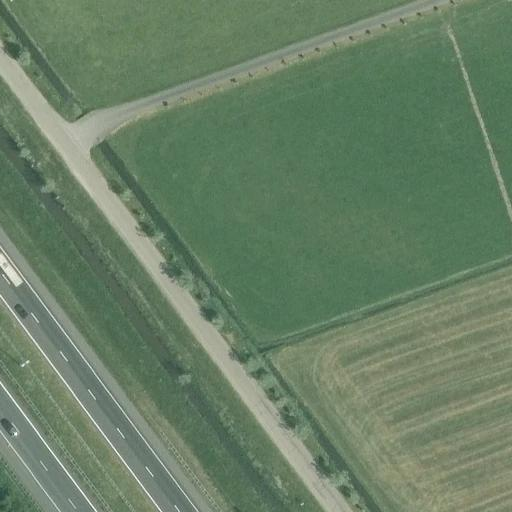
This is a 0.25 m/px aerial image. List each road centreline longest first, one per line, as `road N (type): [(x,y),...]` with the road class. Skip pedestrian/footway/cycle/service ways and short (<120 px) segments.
road 1 (unclassified): [(339,511),(0,57)]
road 2 (motorway): [(179,511),(0,271)]
road 3 (motorway): [(0,404),(80,511)]
